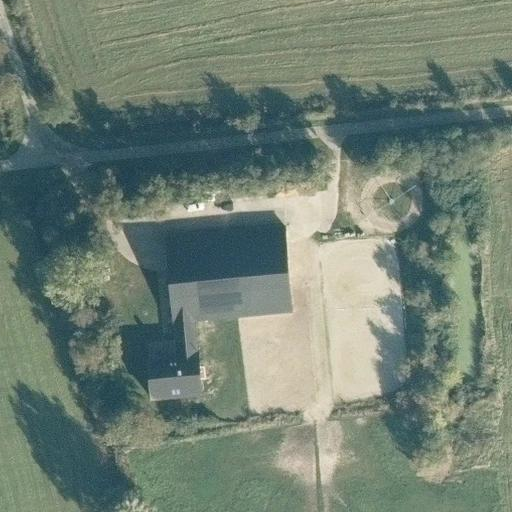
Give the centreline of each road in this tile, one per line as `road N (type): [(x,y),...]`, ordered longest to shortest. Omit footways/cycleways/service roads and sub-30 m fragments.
road 1 (unclassified): [(511,110),(46,169)]
road 2 (residential): [(0,28),(46,169)]
